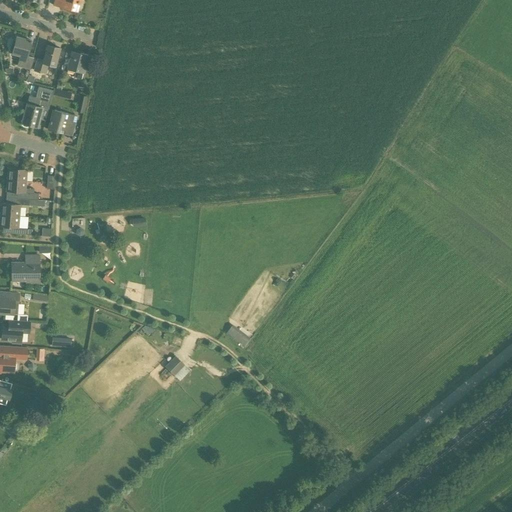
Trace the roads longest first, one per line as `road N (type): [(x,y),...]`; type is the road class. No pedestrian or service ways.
road 1 (track): [(61,152),(62,281),(229,355),(357,480)]
road 2 (unclassified): [(318,511),(511,351)]
road 3 (primary): [(370,511),(511,398)]
